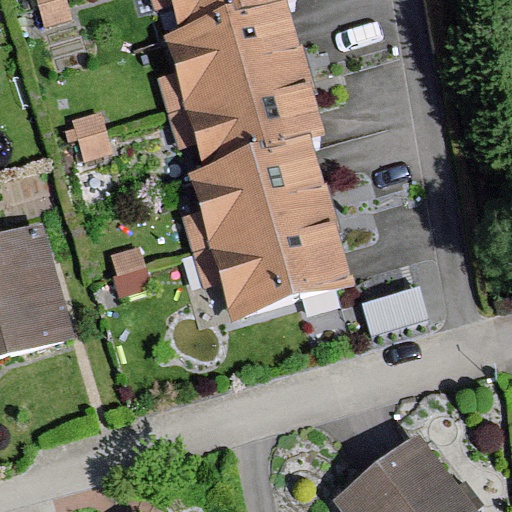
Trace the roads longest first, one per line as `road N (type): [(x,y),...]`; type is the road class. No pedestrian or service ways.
road 1 (residential): [(483,356),(0,493)]
road 2 (residential): [(408,0),(483,356)]
